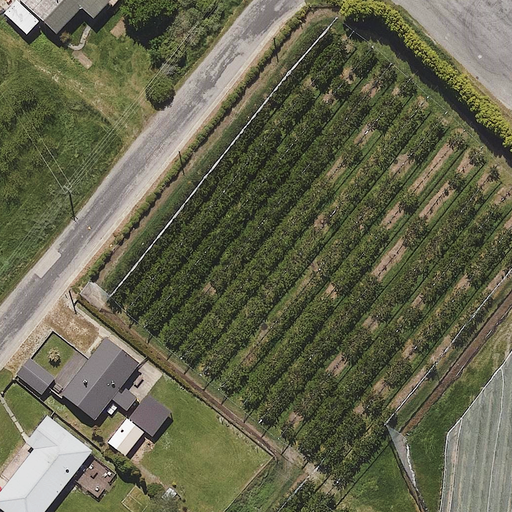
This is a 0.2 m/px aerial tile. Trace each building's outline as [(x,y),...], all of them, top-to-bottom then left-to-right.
[(92,19),(106,4),(113,10),(121,0),(19,0),(56,34),(80,7),(92,19)] [(86,363),(76,355),(54,384),(65,392),(62,395),(97,421),(112,400),(128,412),(139,398),(123,386),(139,365),(104,339),(86,363)] [(29,364),(17,379),(41,398),(52,383),(29,364)] [(0,508),(4,511),(47,511),(94,453),(48,416),(24,445),(31,450),(26,457),(19,452),(14,459),(18,462),(13,469),(11,467),(4,476),(9,480),(5,485),(0,481),(0,508)] [(107,444),(125,458),(145,433),(126,419),(107,444)]
